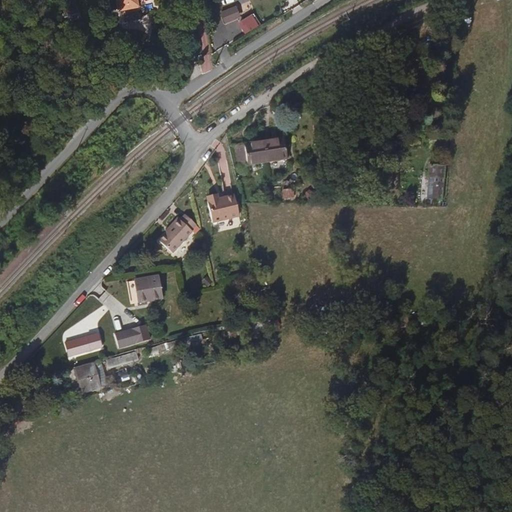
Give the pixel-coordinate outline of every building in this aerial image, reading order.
[(114,0),(117,10),(139,4),(137,0),(114,0)] [(234,2),(221,6),(224,16),(237,12),(234,2)] [(260,155),(264,175),(284,171),(280,151),(260,155)] [(246,178),(264,175),(260,155),(242,158),(246,178)] [(443,200),(444,165),(427,165),(425,200),(443,200)] [(283,200),(295,198),(294,188),(282,189),(283,200)] [(214,209),(204,211),(209,235),(236,228),(230,208),(215,212),(214,209)] [(176,232),(157,254),(170,266),(190,244),(189,243),(194,237),(183,227),(178,233),(176,232)] [(153,289),(130,295),(137,319),(160,313),(153,289)] [(116,346),(116,347),(147,340),(146,337),(116,346)] [(147,340),(116,347),(120,359),(150,351),(147,340)] [(119,365),(107,368),(109,378),(123,375),(119,365)] [(94,371),(76,377),(84,400),(102,394),(94,371)]
